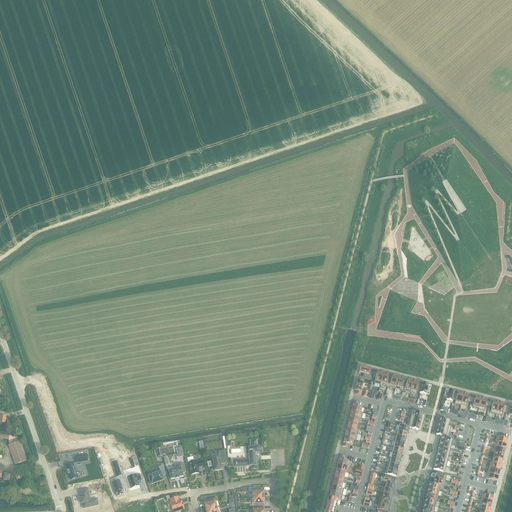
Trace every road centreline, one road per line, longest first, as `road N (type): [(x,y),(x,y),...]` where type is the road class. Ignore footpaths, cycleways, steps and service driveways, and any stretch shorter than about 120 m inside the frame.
road 1 (residential): [(457,511),(479,424),(390,401),(381,407),(356,511)]
road 2 (unclassified): [(59,511),(0,331)]
